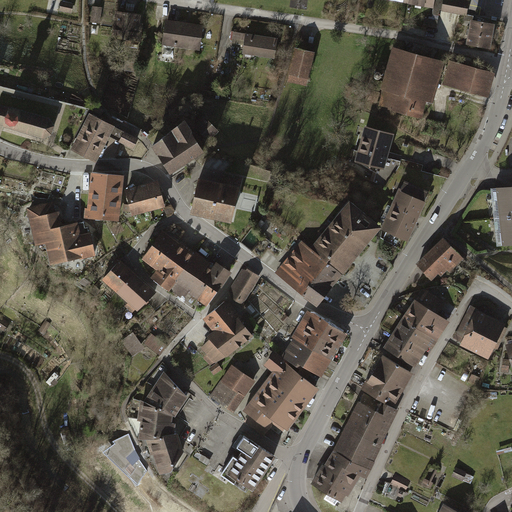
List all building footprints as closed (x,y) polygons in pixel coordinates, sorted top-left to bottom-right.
[(404,0),(404,3),(434,9),(433,18),(427,17),(425,26),(438,28),(441,10),(468,15),(468,12),(470,2),(458,0),(404,0)] [(74,4),(62,1),(60,10),(72,13),(74,4)] [(102,7),(93,6),(91,21),(100,23),(102,7)] [(116,11),(112,37),(140,40),(143,24),(139,23),(141,14),(116,11)] [(473,19),(468,45),(494,50),(500,24),(473,19)] [(166,20),(163,44),(200,49),(203,25),(166,20)] [(245,44),(243,52),(274,57),(277,38),(234,32),(233,42),(245,44)] [(296,47),(290,73),(308,78),(315,52),(296,47)] [(395,48),(379,104),(422,116),(438,61),(395,48)] [(451,62),(446,82),(486,93),(492,73),(451,62)] [(8,107),(0,105),(0,118),(4,120),(3,126),(43,138),(52,134),(54,126),(48,118),(8,106),(8,107)] [(89,114),(72,148),(92,159),(110,124),(89,114)] [(218,130),(205,118),(196,127),(210,139),(218,130)] [(443,124),(428,119),(424,133),(439,137),(443,124)] [(203,151),(184,120),(154,147),(171,172),(203,151)] [(123,142),(128,134),(110,124),(92,159),(96,161),(110,136),(123,142)] [(366,127),(356,161),(377,174),(378,167),(384,168),(393,134),(366,127)] [(138,139),(128,134),(123,142),(134,148),(138,139)] [(87,209),(86,217),(121,220),(124,176),(92,174),(90,209),(87,209)] [(200,178),(192,212),(231,221),(240,180),(224,176),(222,183),(200,178)] [(166,206),(160,181),(127,189),(133,214),(166,206)] [(405,181),(384,230),(387,231),(384,239),(399,248),(404,239),(407,240),(429,191),(405,181)] [(511,188),(492,191),(498,242),(511,240),(511,188)] [(59,203),(30,209),(38,245),(48,243),(53,264),(98,255),(93,231),(84,233),(82,223),(64,227),(59,203)] [(350,203),(312,249),(341,273),(379,226),(350,203)] [(160,270),(180,242),(164,230),(144,258),(160,270)] [(445,238),(418,265),(435,281),(439,277),(442,279),(449,271),(451,273),(466,259),(445,238)] [(302,241),(278,272),(316,303),(341,273),(312,249),(302,241)] [(170,287),(195,253),(180,242),(160,270),(154,277),(169,289),(170,287)] [(206,280),(215,267),(195,253),(170,287),(183,296),(187,290),(197,297),(208,281),(206,280)] [(121,261),(105,279),(119,291),(135,274),(121,261)] [(232,271),(218,262),(215,267),(206,280),(208,281),(197,297),(208,305),(232,271)] [(243,269),(231,288),(235,290),(231,296),(242,303),(259,276),(248,270),(247,272),(243,269)] [(155,291),(135,274),(119,291),(130,301),(126,306),(133,312),(137,308),(139,310),(155,291)] [(87,277),(84,281),(91,287),(95,283),(87,277)] [(104,291),(98,286),(94,291),(99,296),(104,291)] [(117,294),(111,289),(105,296),(110,301),(117,294)] [(417,302),(388,348),(416,366),(429,345),(433,348),(443,332),(442,331),(446,323),(433,311),(437,305),(441,308),(445,302),(425,289),(417,302)] [(225,301),(207,316),(219,332),(210,339),(203,346),(218,360),(227,355),(252,335),(225,301)] [(462,323),(471,327),(479,312),(470,308),(462,323)] [(310,312),(283,358),(309,378),(314,371),(324,378),(349,335),(310,312)] [(466,337),(463,344),(489,356),(504,324),(479,312),(471,327),(466,337)] [(51,328),(45,323),(40,331),(46,335),(51,328)] [(192,341),(199,333),(194,329),(187,337),(192,341)] [(156,331),(146,343),(156,352),(167,339),(156,331)] [(454,338),(463,344),(466,337),(457,332),(454,338)] [(61,333),(57,339),(65,345),(70,340),(61,333)] [(123,341),(135,357),(146,349),(135,333),(123,341)] [(288,429),(320,388),(275,354),(267,363),(280,373),(258,402),(254,399),(245,411),(251,415),(246,422),(264,436),(276,420),(288,429)] [(396,404),(413,373),(384,356),(363,389),(386,402),(388,399),(396,404)] [(214,373),(221,369),(217,364),(211,369),(214,373)] [(236,412),(257,381),(234,366),(213,397),(236,412)] [(182,406),(189,395),(166,372),(155,388),(182,406)] [(480,378),(473,374),(469,382),(477,385),(480,378)] [(177,414),(182,406),(155,388),(146,402),(173,413),(177,414)] [(365,395),(341,444),(375,460),(382,446),(379,444),(396,410),(388,406),(387,409),(383,407),(380,412),(375,409),(379,402),(365,395)] [(172,422),(173,413),(146,402),(142,400),(139,419),(144,420),(172,422)] [(172,422),(144,420),(141,438),(148,437),(175,434),(176,423),(172,422)] [(129,434),(114,441),(116,443),(104,451),(138,485),(147,471),(138,457),(129,434)] [(179,434),(175,434),(148,437),(153,454),(155,453),(182,444),(179,434)] [(234,456),(221,474),(234,483),(237,480),(252,490),(275,457),(244,436),(237,447),(243,451),(237,458),(234,456)] [(185,450),(182,444),(155,453),(162,473),(174,469),(185,450)] [(375,460),(341,444),(337,453),(369,468),(371,469),(375,460)] [(365,477),(369,468),(337,453),(328,468),(324,466),(313,483),(342,501),(358,473),(365,477)] [(467,472),(457,468),(453,476),(463,480),(467,472)] [(411,481),(396,474),(391,484),(406,491),(411,481)]
